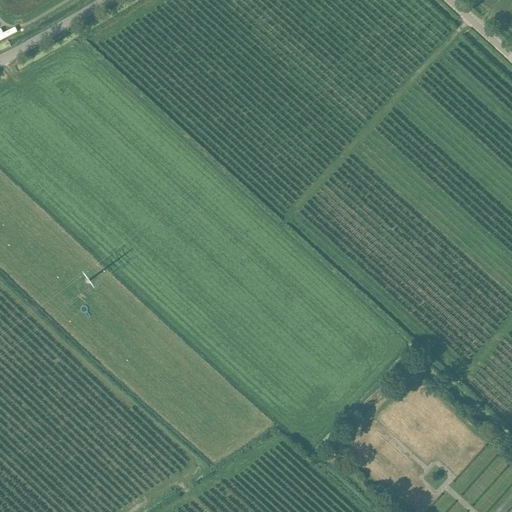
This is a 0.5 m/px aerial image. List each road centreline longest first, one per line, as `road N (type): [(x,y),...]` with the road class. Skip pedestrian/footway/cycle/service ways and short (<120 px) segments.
road 1 (track): [(468,18),(288,217)]
road 2 (tertiary): [(0,59),(106,0)]
